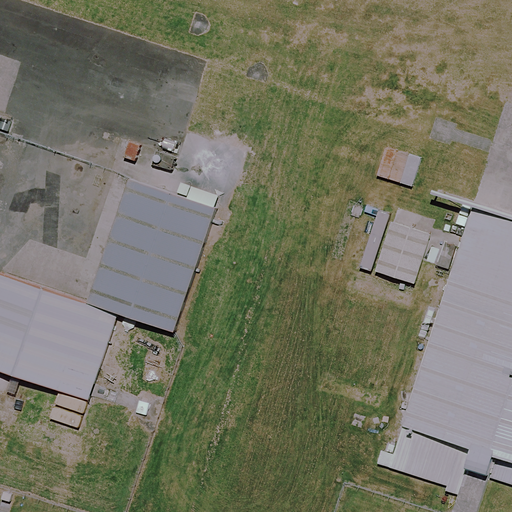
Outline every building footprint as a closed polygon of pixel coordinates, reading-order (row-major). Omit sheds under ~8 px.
[(227,205),(131,173),(90,296),(186,328),(227,205)] [(511,210),(474,199),(405,423),(511,457),(511,210)] [(435,221),(402,208),(376,270),(409,284),(435,221)] [(125,309),(0,269),(0,370),(96,401),(125,309)] [(88,409),(34,392),(20,439),(81,459),(85,445),(78,443),(88,409)]
